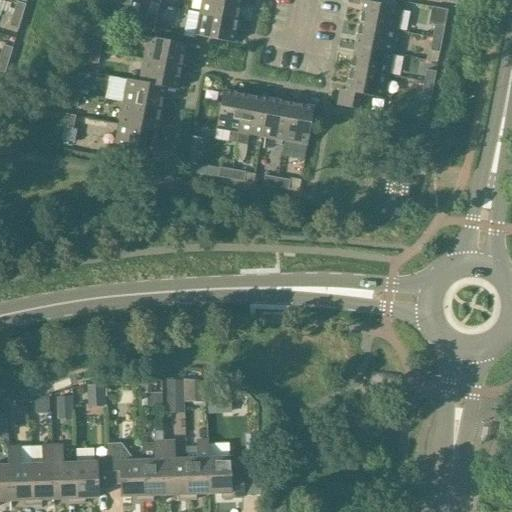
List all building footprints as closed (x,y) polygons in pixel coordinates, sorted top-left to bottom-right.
[(16,0),(13,14),(22,17),(27,0),(16,0)] [(241,0),(202,0),(200,13),(237,21),(241,0)] [(359,25),(397,32),(401,8),(364,1),(359,25)] [(160,5),(151,2),(147,15),(156,18),(159,10),(161,13),(172,15),(175,8),(160,5)] [(438,8),(435,25),(433,38),(442,40),(445,27),(447,10),(438,8)] [(200,13),(194,12),(189,35),(195,36),(232,43),(237,21),(200,13)] [(22,17),(13,14),(6,37),(16,39),(22,17)] [(92,40),(103,42),(107,20),(92,17),(88,38),(92,39),(92,40)] [(397,32),(359,25),(355,46),(392,53),(397,32)] [(142,60),(181,67),(185,45),(147,38),(142,60)] [(442,40),(433,38),(430,51),(439,53),(442,40)] [(103,42),(92,40),(87,62),(98,64),(103,42)] [(0,57),(9,60),(13,48),(3,45),(0,57)] [(392,53),(355,46),(351,70),(388,76),(392,53)] [(9,60),(0,57),(0,70),(6,72),(9,60)] [(181,67),(142,60),(138,82),(163,88),(176,91),(181,67)] [(75,70),(71,87),(81,89),(84,72),(75,70)] [(388,76),(351,70),(347,91),(341,90),(338,106),(366,112),(369,96),(384,99),(388,76)] [(426,70),(424,83),(433,85),(436,72),(426,70)] [(127,79),(122,102),(159,109),(163,88),(138,82),(127,79)] [(433,85),(424,83),(421,96),(431,98),(433,85)] [(81,89),(71,87),(68,105),(78,107),(81,89)] [(237,143),(246,96),(223,91),(216,129),(230,131),(228,141),(237,143)] [(268,100),(246,96),(237,143),(247,145),(249,135),(262,137),(268,100)] [(291,104),(268,100),(262,137),(284,141),(291,104)] [(159,109),(122,102),(118,125),(155,132),(159,109)] [(313,108),(291,104),(284,141),(306,145),(313,108)] [(76,116),(66,114),(64,128),(74,130),(76,116)] [(155,132),(118,125),(113,148),(150,155),(155,132)] [(199,174),(201,165),(198,164),(202,139),(192,137),(186,172),(199,174)] [(232,170),(201,165),(199,174),(230,179),(232,170)] [(246,172),(232,170),(230,179),(254,183),(255,175),(245,173),(246,172)] [(276,188),(278,178),(265,176),(263,186),(276,188)] [(291,180),(278,178),(276,188),(289,190),(291,180)] [(386,179),(383,195),(407,199),(410,182),(386,179)] [(155,378),(151,378),(140,378),(141,393),(152,392),(152,385),(155,385),(155,378)] [(183,378),(167,378),(168,411),(184,411),(184,390),(183,378)] [(205,392),(206,380),(183,378),(184,390),(205,392)] [(107,384),(90,384),(89,405),(106,405),(107,384)] [(35,414),(50,414),(49,397),(35,402),(35,414)] [(72,397),(57,398),(58,420),(74,419),(72,397)] [(208,398),(208,414),(231,414),(231,397),(208,398)] [(13,406),(14,426),(28,425),(27,405),(13,406)] [(155,431),(155,442),(156,460),(142,460),(142,474),(144,501),(153,501),(153,496),(165,495),(163,442),(164,442),(163,431),(155,431)] [(209,494),(207,444),(207,440),(197,441),(198,459),(186,459),(186,472),(187,495),(187,499),(196,499),(196,494),(209,494)] [(173,441),(164,442),(163,442),(165,495),(178,495),(178,500),(187,499),(187,495),(186,472),(186,459),(174,459),(173,441)] [(142,460),(131,461),(131,456),(121,443),(108,444),(108,458),(109,484),(121,483),(121,497),(135,496),(136,501),(144,501),(142,474),(142,460)] [(230,473),(229,457),(229,443),(207,444),(209,494),(221,494),(221,498),(242,498),(242,472),(230,473)] [(62,445),(52,446),(53,463),(55,499),(67,498),(67,504),(77,504),(76,462),(63,463),(62,445)] [(53,463),(52,446),(43,446),(44,464),(32,464),(33,505),(42,504),(42,499),(55,499),(53,463)] [(33,505),(32,464),(20,465),(19,447),(9,447),(9,465),(11,500),(23,500),(23,505),(33,505)] [(109,484),(108,458),(97,459),(97,462),(76,462),(77,504),(85,503),(85,498),(98,498),(98,484),(109,484)] [(0,500),(11,500),(9,465),(0,465),(0,500)]
